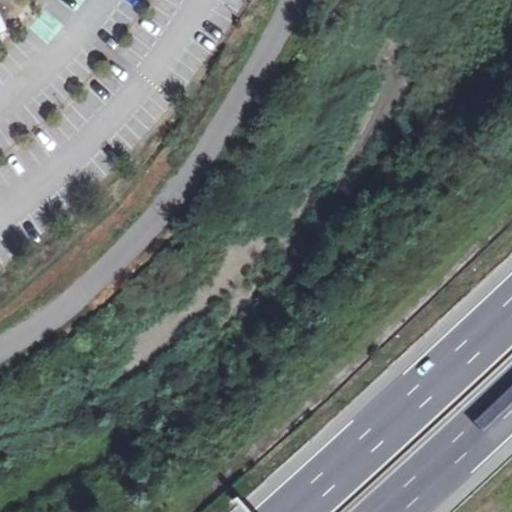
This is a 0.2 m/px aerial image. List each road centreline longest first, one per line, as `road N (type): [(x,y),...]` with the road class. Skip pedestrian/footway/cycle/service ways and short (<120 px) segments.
road 1 (track): [(258,445),(511,207)]
road 2 (motorway): [(511,310),(293,511)]
road 3 (motorway): [(390,511),(511,400)]
